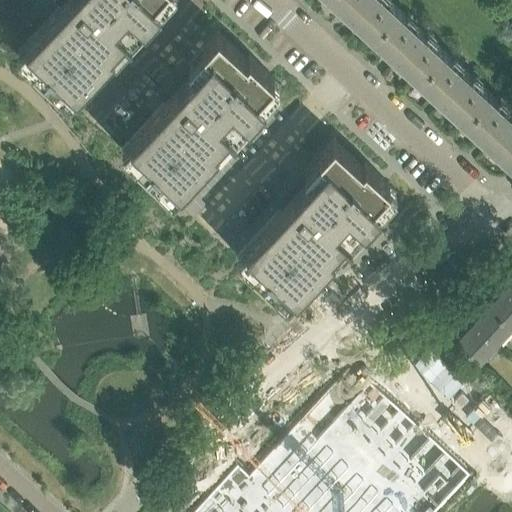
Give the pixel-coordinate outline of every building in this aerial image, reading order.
[(114,54),(164,0),(59,0),(58,1),(61,4),(25,43),(40,57),(31,66),(52,85),(61,76),(75,90),(112,51),(114,54)] [(390,0),(337,0),(372,32),(397,5),(390,0)] [(397,5),(372,32),(417,74),(442,47),(397,5)] [(218,150),(280,83),(270,74),(249,54),(246,57),(217,31),(188,63),(189,64),(195,69),(187,78),(183,75),(162,98),(165,100),(129,140),(144,153),(136,162),(157,182),(165,173),(180,186),(215,148),(218,150)] [(463,116),(487,89),(442,47),(417,74),(463,116)] [(511,111),(487,89),(463,116),(509,159),(511,155),(511,111)] [(334,257),(396,190),(386,181),(364,161),(362,164),(333,138),(304,170),(305,171),(311,176),(303,185),(299,182),(278,205),(281,208),(245,247),(260,260),(251,269),(272,289),(281,280),(295,294),(331,255),(334,257)] [(489,303),(511,324),(511,323),(511,292),(505,286),(489,303)] [(473,321),(495,342),(511,324),(489,303),(473,321)] [(473,321),(457,338),(479,359),(495,342),(473,321)] [(237,466),(195,511),(437,511),(470,476),(351,367),(249,477),(237,466)] [(477,375),(475,377),(470,382),(478,389),(484,382),(477,375)]
